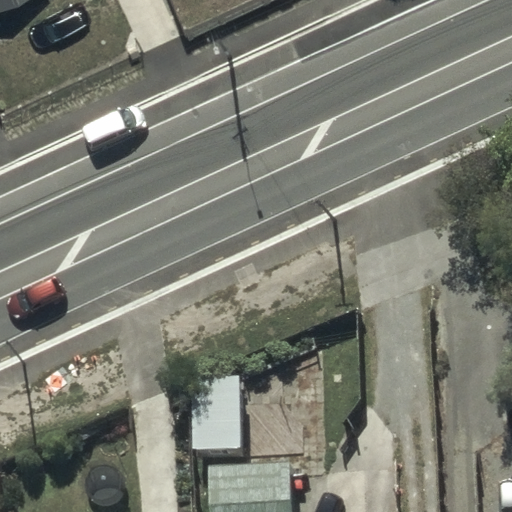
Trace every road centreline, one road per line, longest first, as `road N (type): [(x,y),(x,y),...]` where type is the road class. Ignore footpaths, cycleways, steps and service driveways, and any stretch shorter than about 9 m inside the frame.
road 1 (primary): [(511,78),(0,315)]
road 2 (primary): [(0,240),(511,6)]
